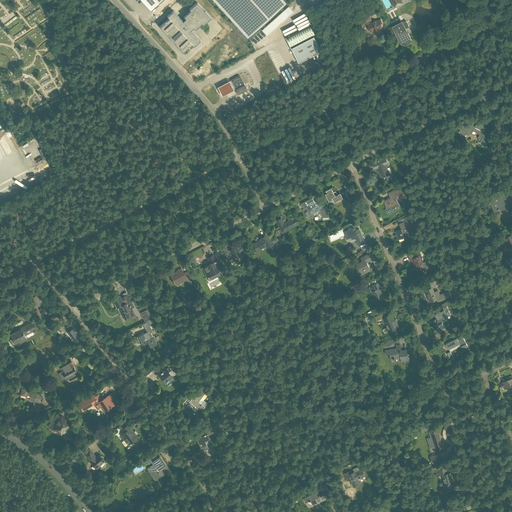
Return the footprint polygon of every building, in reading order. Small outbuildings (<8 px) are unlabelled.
[(142,0),(151,9),(160,0),(142,0)] [(213,0),(247,37),(287,2),(284,0),(213,0)] [(160,27),(167,35),(168,35),(175,43),(175,44),(183,52),(192,44),(194,46),(200,40),(191,30),(194,27),(195,29),(202,23),(203,25),(210,18),(210,17),(198,3),(197,3),(196,3),(189,9),(190,10),(184,16),(185,18),(183,21),(173,10),(167,16),(169,18),(160,26),(160,27)] [(369,14),(362,17),(364,23),(371,20),(369,14)] [(391,24),(400,20),(398,16),(389,21),(391,24)] [(371,20),(364,23),(368,24),(370,32),(373,31),(375,34),(381,32),(380,29),(381,28),(383,28),(381,24),(379,20),(377,21),(372,22),(371,20)] [(393,27),(403,46),(412,41),(406,29),(409,27),(406,21),(403,23),(402,22),(393,27)] [(286,37),(291,48),(299,63),(322,51),(314,36),(315,35),(310,25),(286,37)] [(208,57),(196,66),(202,73),(214,64),(208,57)] [(230,80),(229,81),(230,83),(234,90),(235,89),(237,93),(238,94),(247,89),(244,84),(244,85),(239,76),(230,80)] [(228,83),(216,89),(221,98),(233,92),(228,83)] [(459,133),(466,136),(468,133),(471,135),(473,131),(480,135),(478,138),(481,140),(479,143),(487,147),(490,140),(487,138),(489,135),(485,133),(487,129),(484,127),(485,124),(478,120),(476,124),(473,122),(471,126),(467,124),(466,127),(462,125),(459,133)] [(42,158),(46,156),(42,146),(38,148),(42,158)] [(372,162),(375,168),(377,167),(381,177),(389,174),(386,165),(388,164),(387,162),(385,157),(372,162)] [(391,198),(384,201),(387,208),(387,209),(386,209),(386,210),(386,211),(386,212),(387,212),(387,213),(388,213),(389,213),(390,213),(391,213),(391,212),(392,211),(396,209),(395,209),(395,208),(395,207),(395,206),(396,206),(396,205),(397,205),(398,205),(399,205),(399,206),(395,196),(400,195),(402,200),(407,198),(402,187),(389,193),(391,198)] [(326,194),(329,201),(333,199),(335,202),(343,198),(340,193),(337,195),(335,192),(334,192),(331,188),(326,191),(328,193),(326,194)] [(346,190),(349,197),(354,195),(351,188),(346,190)] [(491,200),(490,200),(491,202),(494,212),(499,211),(498,208),(503,207),(504,209),(507,208),(508,210),(509,213),(511,211),(511,205),(508,194),(508,195),(492,200),(491,200)] [(312,198),(301,204),(304,209),(306,208),(308,211),(306,212),(306,213),(308,216),(309,217),(310,218),(311,217),(313,216),(314,215),(313,213),(320,210),(321,211),(319,212),(322,217),(322,218),(323,218),(328,217),(329,217),(325,209),(321,203),(316,205),(315,203),(312,198)] [(276,221),(282,232),(298,224),(295,217),(284,223),(281,218),(276,221)] [(401,229),(395,231),(399,240),(405,237),(406,238),(413,235),(407,220),(399,223),(401,229)] [(279,227),(273,230),(275,236),(281,233),(279,227)] [(344,232),(347,239),(355,236),(359,245),(365,243),(359,229),(356,230),(355,227),(344,232)] [(253,244),(257,251),(268,246),(271,249),(276,245),(265,235),(263,237),(264,238),(253,244)] [(511,235),(501,239),(502,242),(507,241),(510,251),(511,250),(511,235)] [(225,246),(219,249),(224,258),(228,255),(230,253),(229,250),(227,251),(225,246)] [(229,250),(230,253),(235,262),(243,257),(238,246),(232,249),(232,248),(229,250)] [(414,263),(417,270),(425,267),(425,268),(426,268),(429,267),(429,266),(427,262),(426,261),(423,263),(421,258),(422,258),(419,250),(408,255),(410,260),(413,259),(415,263),(414,263)] [(356,267),(360,275),(370,270),(368,268),(369,267),(366,262),(371,259),(371,261),(375,259),(371,252),(361,257),(363,261),(357,264),(359,266),(356,267)] [(206,265),(202,267),(210,281),(222,274),(220,270),(220,269),(223,267),(220,260),(216,262),(213,255),(207,258),(209,262),(205,264),(206,265)] [(332,259),(324,263),(326,267),(334,264),(332,259)] [(170,275),(175,285),(186,279),(188,282),(192,279),(187,271),(184,273),(181,268),(177,271),(177,272),(170,275)] [(440,297),(439,295),(438,291),(434,292),(432,288),(435,287),(432,279),(426,282),(429,289),(425,290),(430,302),(437,299),(440,297)] [(370,287),(366,289),(368,294),(372,292),(376,301),(384,298),(379,287),(380,287),(379,282),(377,283),(369,286),(370,287)] [(440,297),(437,299),(438,302),(444,299),(444,298),(451,295),(449,291),(439,295),(440,297)] [(113,299),(117,308),(119,307),(126,319),(135,315),(131,308),(134,307),(127,295),(126,293),(123,294),(124,297),(121,298),(120,296),(113,299)] [(42,309),(45,315),(55,310),(52,303),(42,309)] [(437,314),(435,315),(439,323),(436,324),(440,331),(446,328),(442,319),(451,315),(447,307),(443,308),(444,311),(440,312),(440,311),(436,313),(437,314)] [(386,317),(383,318),(389,331),(399,326),(397,321),(394,323),(393,320),(394,320),(391,314),(386,316),(386,317)] [(10,340),(12,344),(15,342),(15,343),(21,340),(21,342),(26,339),(24,336),(37,330),(33,323),(29,325),(29,324),(20,328),(20,329),(10,334),(13,339),(10,340)] [(147,332),(136,337),(139,343),(146,340),(150,348),(157,344),(155,342),(158,340),(159,339),(158,337),(156,337),(154,338),(153,336),(151,332),(153,331),(150,326),(145,328),(147,332)] [(81,338),(73,328),(67,332),(75,342),(81,338)] [(446,344),(449,349),(460,344),(465,354),(470,351),(462,335),(446,344)] [(166,353),(167,355),(173,352),(170,345),(160,350),(163,355),(166,353)] [(397,349),(385,351),(386,355),(390,354),(391,359),(401,357),(402,361),(408,360),(407,350),(401,351),(400,345),(396,346),(397,349)] [(62,371),(59,373),(63,381),(65,380),(68,378),(71,382),(79,378),(76,373),(77,372),(73,366),(73,367),(71,363),(72,362),(70,359),(59,365),(62,371)] [(155,370),(165,383),(172,377),(171,376),(173,374),(169,368),(166,370),(162,364),(155,370)] [(50,367),(44,370),(47,376),(54,372),(50,367)] [(144,371),(143,372),(144,373),(147,377),(154,372),(151,368),(150,367),(144,371)] [(503,383),(499,384),(501,388),(504,387),(505,389),(511,386),(511,377),(503,382),(502,382),(503,383)] [(414,381),(408,384),(410,390),(417,387),(414,381)] [(182,403),(180,405),(184,408),(186,406),(189,402),(194,407),(192,410),(198,415),(211,398),(209,396),(212,392),(205,387),(202,391),(200,389),(191,400),(188,397),(183,404),(182,403)] [(23,388),(21,395),(26,396),(27,396),(30,396),(31,398),(30,398),(30,399),(30,400),(30,401),(31,402),(32,402),(33,402),(34,403),(33,406),(32,406),(31,411),(38,413),(39,407),(38,407),(39,402),(38,400),(41,398),(39,394),(37,392),(34,394),(33,392),(28,391),(28,390),(23,388)] [(90,396),(90,397),(79,404),(83,410),(94,403),(97,408),(101,406),(104,411),(114,404),(110,399),(113,397),(111,394),(101,400),(96,392),(90,396)] [(57,415),(49,425),(49,427),(52,430),(55,430),(56,429),(64,436),(71,427),(65,423),(67,420),(61,416),(60,417),(57,415)] [(200,440),(197,441),(206,458),(212,455),(205,441),(209,438),(208,435),(222,428),(221,425),(220,423),(198,435),(200,440)] [(121,436),(128,445),(135,440),(136,442),(141,439),(139,436),(138,437),(128,425),(123,429),(125,432),(121,436)] [(432,438),(427,439),(430,448),(435,447),(436,450),(444,447),(437,427),(429,430),(432,438)] [(85,454),(91,462),(96,469),(100,465),(105,460),(103,459),(104,458),(102,456),(100,456),(99,454),(96,457),(90,450),(85,454)] [(161,456),(157,451),(148,457),(153,465),(148,468),(155,479),(169,470),(162,459),(159,462),(156,458),(161,456)] [(430,457),(432,464),(440,462),(437,455),(430,457)] [(345,474),(347,481),(350,479),(353,486),(359,483),(358,479),(365,476),(361,466),(353,469),(355,472),(351,474),(350,472),(345,474)] [(446,468),(439,469),(441,475),(443,475),(445,482),(444,482),(446,490),(456,487),(455,483),(454,483),(451,473),(447,473),(446,468)] [(304,497),(306,502),(311,501),(313,505),(327,499),(325,494),(320,496),(317,490),(312,492),(313,494),(304,497)]
